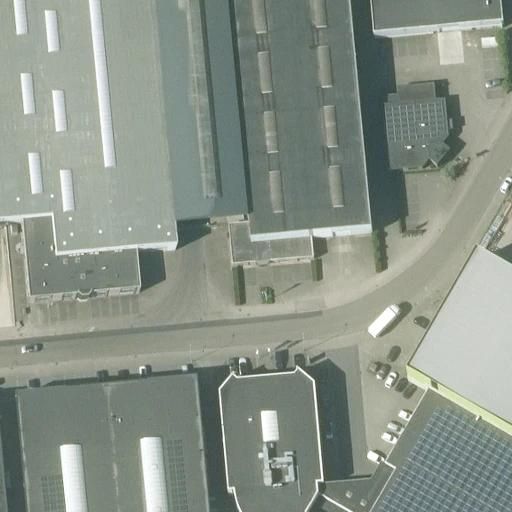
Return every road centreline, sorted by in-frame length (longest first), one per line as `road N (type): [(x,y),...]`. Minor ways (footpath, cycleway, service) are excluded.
road 1 (unclassified): [(0,350),(357,310),(431,265),(511,136)]
road 2 (unknown): [(198,0),(212,330),(230,511)]
road 3 (unknown): [(348,0),(368,220),(376,252),(407,285)]
